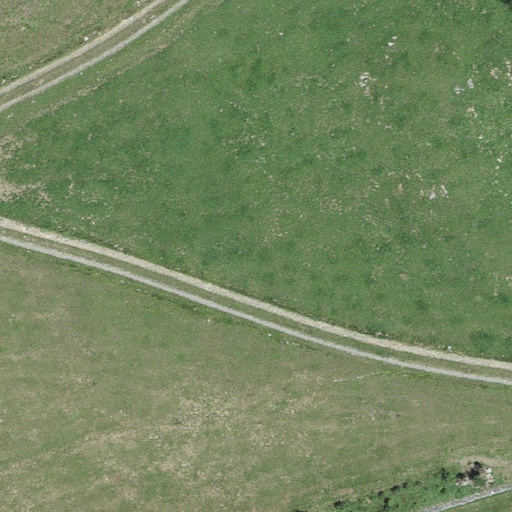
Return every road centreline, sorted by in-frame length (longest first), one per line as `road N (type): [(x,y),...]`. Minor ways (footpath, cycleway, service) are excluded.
road 1 (track): [(511,374),(0,227)]
road 2 (track): [(0,104),(69,71),(160,0)]
